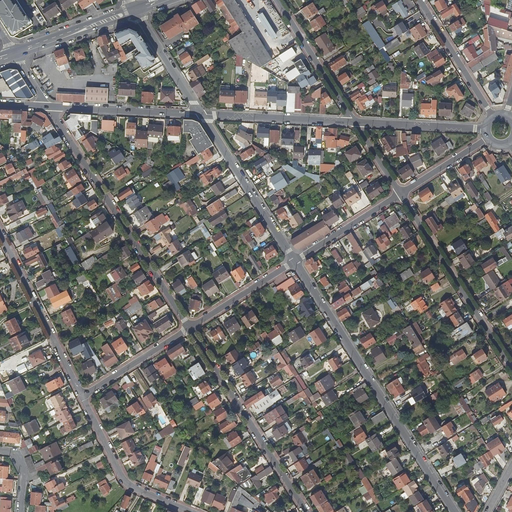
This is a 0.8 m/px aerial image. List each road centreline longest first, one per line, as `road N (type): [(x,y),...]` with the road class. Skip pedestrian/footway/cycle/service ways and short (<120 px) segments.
road 1 (residential): [(294,261),(454,511)]
road 2 (residential): [(188,328),(46,106)]
road 3 (residential): [(188,328),(305,511)]
road 4 (residential): [(511,369),(400,193)]
road 5 (residential): [(0,229),(82,396)]
road 6 (residential): [(201,114),(294,261)]
road 7 (residential): [(190,511),(126,482),(82,396)]
road 8 (residential): [(201,114),(356,122)]
road 9 (residential): [(46,106),(201,114)]
road 10 (residential): [(356,122),(277,0)]
road 11 (residential): [(492,117),(416,0)]
road 12 (residential): [(356,122),(485,129)]
road 13 (primary): [(14,54),(133,10)]
road 14 (residential): [(294,261),(400,193)]
road 15 (residential): [(82,396),(188,328)]
road 16 (residential): [(188,328),(294,261)]
road 17 (residential): [(133,10),(201,114)]
